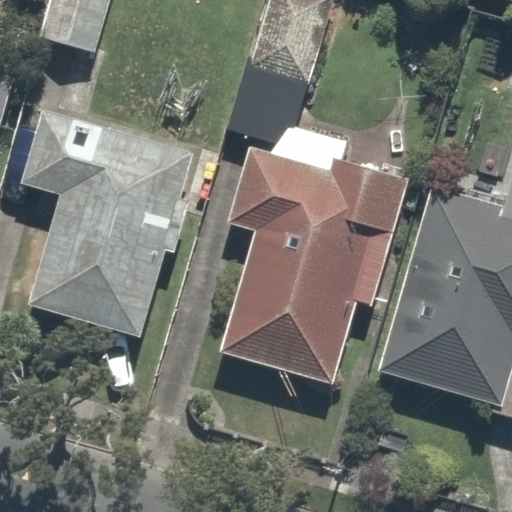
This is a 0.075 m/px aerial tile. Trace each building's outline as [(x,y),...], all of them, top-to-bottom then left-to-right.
[(101,0),(41,0),(34,29),(90,43),(101,0)] [(307,0),(260,0),(221,130),(264,143),(307,0)] [(171,194),(185,150),(63,111),(74,76),(39,65),(2,179),(45,192),(10,300),(123,336),(152,247),(169,252),(186,199),(171,194)] [(0,120),(12,83),(0,78),(0,120)] [(357,308),(398,175),(333,154),(339,135),(275,115),(264,152),(240,144),(216,220),(241,228),(203,349),(316,384),(341,303),(357,308)] [(511,140),(493,204),(417,181),(359,377),(511,422),(511,140)]
